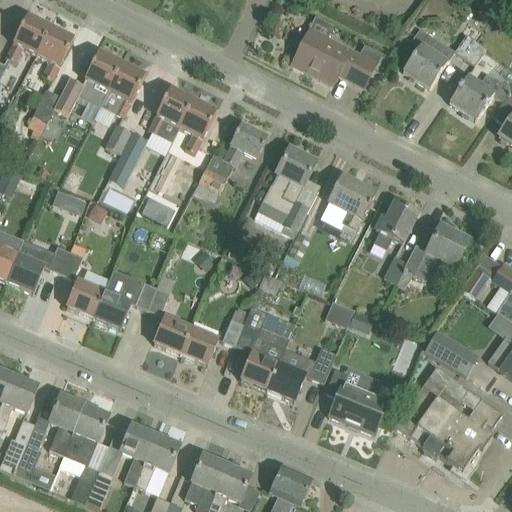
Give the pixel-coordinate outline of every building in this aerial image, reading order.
[(36,60),(46,40),(51,31),(28,20),(6,63),(15,67),(23,53),(36,60)] [(42,81),(52,86),(74,43),(51,31),(46,40),(36,60),(50,67),(42,81)] [(448,67),(455,57),(455,56),(420,32),(413,43),(422,48),(403,75),(430,94),(448,67)] [(351,84),(361,64),(373,71),(380,58),(363,50),(357,62),(309,37),(293,69),(320,83),(323,78),(335,85),(338,78),(351,84)] [(465,64),(477,45),(467,38),(455,56),(455,57),(465,64)] [(477,45),(465,64),(475,70),(487,52),(477,45)] [(100,110),(122,68),(99,56),(82,89),(70,83),(60,100),(54,113),(64,118),(66,119),(77,99),(100,110)] [(146,80),(122,68),(100,110),(124,122),(146,80)] [(480,90),(468,81),(450,107),(476,125),(494,100),(502,105),(510,93),(488,79),(480,90)] [(170,92),(149,135),(172,147),(179,133),(180,133),(194,104),(170,92)] [(47,94),(45,99),(37,112),(33,121),(46,128),(48,124),(60,100),(47,94)] [(511,149),(511,99),(509,97),(493,121),(506,130),(498,140),(511,149)] [(194,104),(180,133),(192,139),(185,154),(195,159),(217,116),(194,104)] [(0,152),(2,151),(10,136),(14,135),(16,130),(11,126),(8,128),(3,126),(0,132),(0,152)] [(214,159),(200,187),(194,198),(214,207),(219,197),(220,198),(234,170),(236,171),(243,157),(257,164),(268,142),(241,128),(230,150),(231,150),(224,164),(214,159)] [(117,130),(106,152),(120,159),(131,137),(117,130)] [(146,145),(132,138),(121,160),(135,166),(146,145)] [(296,235),(297,235),(308,214),(295,207),(302,192),(303,192),(316,167),(289,153),(276,179),(277,179),(271,191),(271,190),(262,207),(263,207),(255,222),(293,242),(296,235)] [(6,172),(1,185),(16,191),(21,178),(6,172)] [(342,228),(343,228),(338,238),(351,244),(361,224),(363,225),(377,198),(341,180),(327,207),(348,217),(342,228)] [(158,207),(149,203),(142,217),(151,222),(158,207)] [(79,204),(73,217),(81,220),(86,207),(79,204)] [(380,236),(374,248),(370,256),(382,263),(392,243),(403,248),(418,219),(395,207),(386,224),(382,222),(376,234),(380,236)] [(454,275),(460,263),(470,245),(469,244),(468,245),(441,231),(441,230),(440,230),(427,256),(416,250),(407,267),(406,267),(395,288),(405,293),(412,278),(425,285),(436,265),(454,275)] [(286,263),(297,269),(311,242),(300,236),(286,263)] [(48,273),(60,278),(69,257),(57,251),(48,273)] [(0,283),(6,286),(10,277),(17,260),(0,252),(0,283)] [(205,275),(215,265),(204,254),(194,264),(205,275)] [(73,284),(82,262),(69,257),(60,278),(73,284)] [(10,277),(6,286),(34,298),(45,271),(17,260),(10,277)] [(395,260),(383,282),(395,288),(406,267),(395,260)] [(511,276),(511,275),(511,273),(503,268),(492,285),(510,297),(497,317),(511,326),(511,276)] [(253,292),(266,280),(256,269),(243,281),(253,292)] [(475,302),(488,282),(476,274),(462,294),(475,302)] [(161,288),(159,287),(148,315),(160,319),(168,298),(167,298),(174,279),(166,276),(161,288)] [(105,296),(78,285),(67,312),(94,323),(105,296)] [(156,293),(143,288),(135,310),(148,315),(159,287),(156,293)] [(121,334),(124,325),(132,307),(105,296),(94,323),(121,334)] [(355,315),(343,310),(336,327),(348,331),(355,315)] [(242,336),(250,317),(238,312),(232,324),(231,324),(222,346),(235,351),(241,336),(242,336)] [(391,325),(391,312),(383,312),(382,325),(391,325)] [(252,357),(241,384),(268,395),(271,386),(285,353),(289,343),(272,336),(267,346),(259,343),(268,320),(252,314),(237,351),(252,357)] [(351,329),(359,333),(365,318),(357,315),(351,329)] [(181,359),(185,350),(192,332),(165,321),(154,348),(181,359)] [(219,343),(216,342),(219,333),(196,323),(192,332),(185,350),(181,359),(208,370),(219,343)] [(511,346),(506,342),(498,353),(510,362),(501,375),(511,383),(511,346)] [(470,361),(442,345),(434,359),(462,375),(470,361)] [(285,353),(268,395),(295,406),(306,380),(324,387),(336,359),(321,353),(316,366),(285,353)] [(436,372),(411,408),(482,458),(482,457),(492,443),(481,436),(483,433),(484,433),(484,432),(486,428),(492,433),(503,418),(481,403),(436,372)] [(359,390),(357,393),(343,387),(346,378),(335,374),(325,397),(336,402),(329,420),(375,440),(389,406),(374,400),(375,396),(374,393),(363,389),(359,390)] [(0,412),(13,381),(0,375),(0,412)] [(13,381),(0,412),(0,434),(3,435),(13,412),(27,418),(38,392),(13,381)] [(59,431),(50,454),(65,460),(85,411),(60,401),(49,427),(59,431)] [(411,408),(406,415),(394,432),(423,452),(422,453),(437,463),(439,461),(453,470),(454,469),(462,475),(467,468),(475,473),(476,472),(482,458),(411,408)] [(71,504),(85,510),(100,475),(89,470),(98,447),(109,421),(85,411),(65,460),(60,472),(80,480),(71,504)] [(27,449),(35,429),(23,424),(14,444),(27,449)] [(29,485),(42,455),(38,454),(46,434),(35,429),(27,449),(14,479),(29,485)] [(131,431),(120,457),(134,463),(125,486),(135,490),(156,441),(131,431)] [(156,441),(135,490),(146,495),(155,472),(169,478),(180,451),(156,441)] [(0,470),(0,473),(14,479),(27,449),(14,444),(12,443),(0,470)] [(197,511),(209,511),(227,471),(202,461),(191,487),(184,503),(199,509),(197,511)] [(283,470),(278,479),(270,497),(278,501),(272,511),(290,511),(293,507),(301,511),(314,484),(283,470)] [(227,471),(209,511),(222,511),(227,501),(240,507),(251,481),(227,471)] [(85,510),(91,511),(100,511),(114,480),(100,475),(85,510)] [(156,501),(152,511),(167,511),(170,507),(156,501)]
